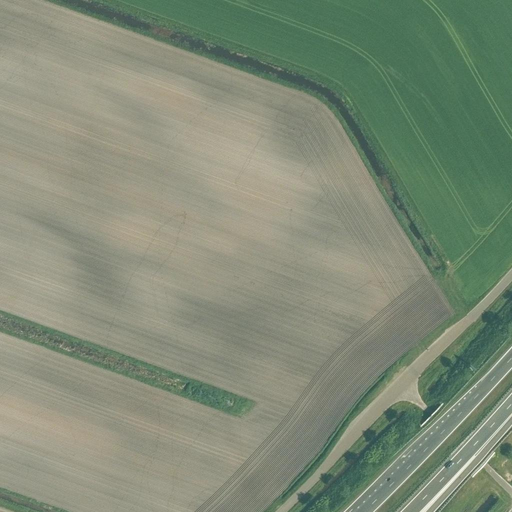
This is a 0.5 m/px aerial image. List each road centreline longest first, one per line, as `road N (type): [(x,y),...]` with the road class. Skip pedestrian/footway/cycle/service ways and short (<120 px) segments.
road 1 (trunk): [(511,357),(364,511)]
road 2 (unclassified): [(280,511),(399,385)]
road 3 (unclassified): [(399,385),(511,274)]
road 4 (unclassified): [(511,491),(399,385)]
road 5 (trunk): [(409,511),(511,403)]
road 6 (trunk): [(427,511),(511,405)]
